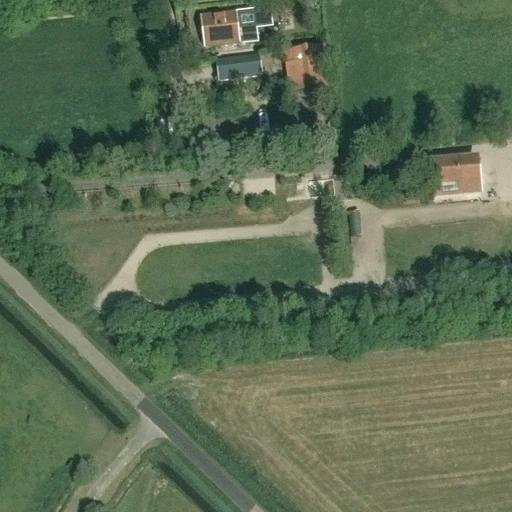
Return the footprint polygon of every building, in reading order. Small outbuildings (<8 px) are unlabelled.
[(200,18),(204,51),(240,46),(256,45),(254,30),(271,28),(270,11),(252,13),(235,15),(235,14),(231,14),(219,16),(200,18)] [(331,89),(330,79),(325,48),(285,54),(287,68),(291,67),(293,79),(287,80),(289,95),(331,89)] [(218,85),(262,79),(259,57),(216,62),(218,85)] [(436,197),(479,194),(477,162),(433,165),(436,197)] [(322,191),(342,189),(341,176),(321,178),(322,191)]
